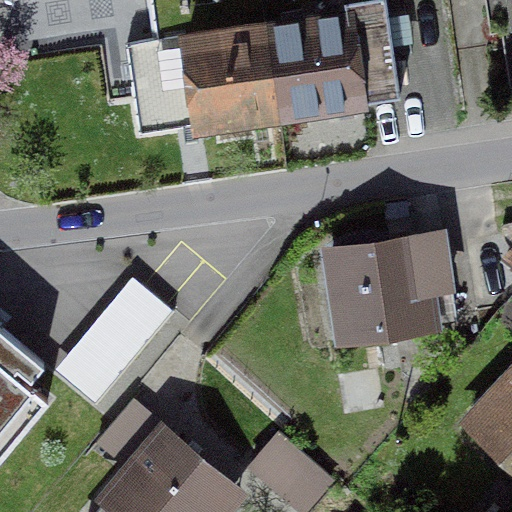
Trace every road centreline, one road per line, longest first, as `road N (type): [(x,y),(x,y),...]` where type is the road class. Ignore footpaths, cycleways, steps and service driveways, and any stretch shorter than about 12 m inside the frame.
road 1 (residential): [(309,190),(0,231)]
road 2 (residential): [(167,400),(309,190)]
road 3 (residential): [(511,162),(309,190)]
